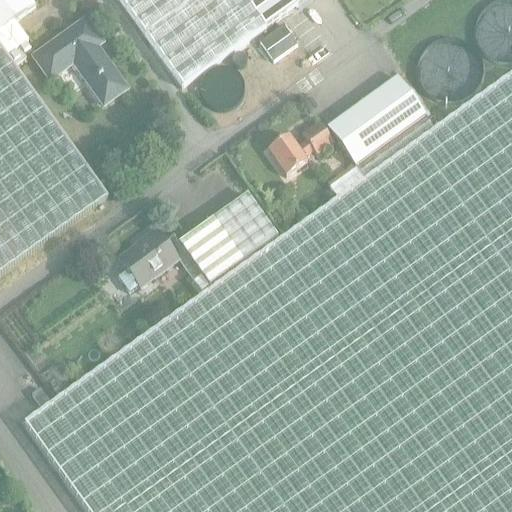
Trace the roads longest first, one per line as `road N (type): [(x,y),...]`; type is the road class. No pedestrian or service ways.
road 1 (unclassified): [(0,290),(415,0)]
road 2 (unknown): [(206,147),(101,0)]
